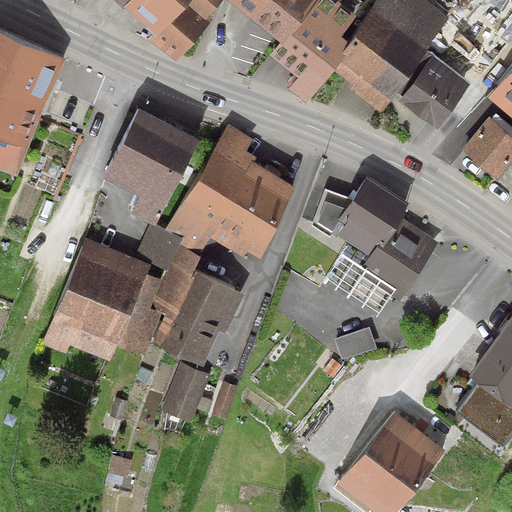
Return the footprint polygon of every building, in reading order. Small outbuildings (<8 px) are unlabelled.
[(121,0),(157,28),(151,36),(178,58),(210,18),(206,15),(218,0),(235,0),(282,37),(270,52),(298,75),(289,87),(305,99),(333,64),(353,81),(350,85),(376,107),(448,19),(424,0),(375,0),(361,18),(338,0),(121,0)] [(511,109),(511,7),(503,0),(486,0),(442,54),(511,109)] [(0,164),(11,169),(51,63),(0,43),(0,164)] [(464,86),(431,62),(405,100),(438,123),(464,86)] [(190,143),(139,118),(109,177),(144,194),(136,212),(153,220),(190,143)] [(511,155),(511,140),(488,121),(466,149),(497,174),(511,155)] [(253,251),(288,193),(220,153),(176,227),(201,241),(210,226),(253,251)] [(404,208),(367,184),(339,228),(377,253),(364,274),(397,296),(430,244),(395,222),(404,208)] [(199,249),(151,226),(136,256),(173,274),(159,302),(179,312),(163,344),(198,362),(232,294),(188,273),(199,249)] [(141,272),(86,249),(58,317),(112,340),(141,272)] [(511,399),(511,326),(475,379),(510,403),(511,399)] [(369,327),(335,339),(342,359),(376,348),(369,327)] [(202,377),(180,369),(165,408),(188,416),(202,377)] [(238,387),(223,382),(211,416),(227,421),(238,387)] [(511,432),(511,408),(476,383),(456,411),(504,444),(511,432)] [(122,420),(127,402),(115,398),(110,416),(122,420)] [(391,511),(436,457),(393,423),(346,482),(384,511),(391,511)]
